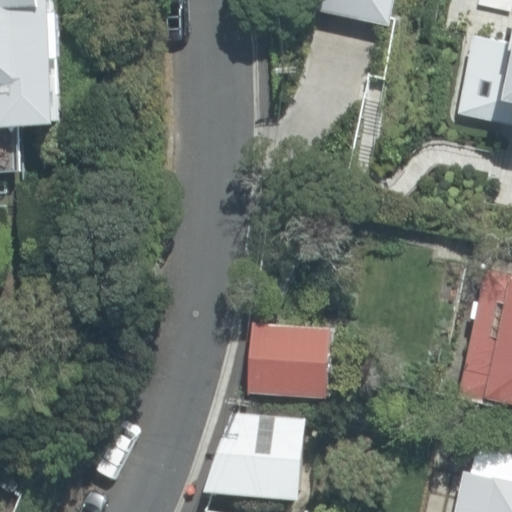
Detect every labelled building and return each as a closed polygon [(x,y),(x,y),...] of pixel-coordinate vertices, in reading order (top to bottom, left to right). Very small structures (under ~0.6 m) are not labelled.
[(299,0),(300,1),(404,26),(410,0),(299,0)] [(511,0),(503,0),(489,84),(511,89),(511,0)] [(430,74),(285,73),(285,152),(429,157),(430,74)] [(511,264),(499,262),(474,389),(511,396),(511,264)] [(352,319),(264,321),(265,392),(348,388),(352,319)] [(328,410),(249,402),(218,483),(320,493),(328,410)] [(511,511),(511,454),(479,460),(466,511),(511,511)]
